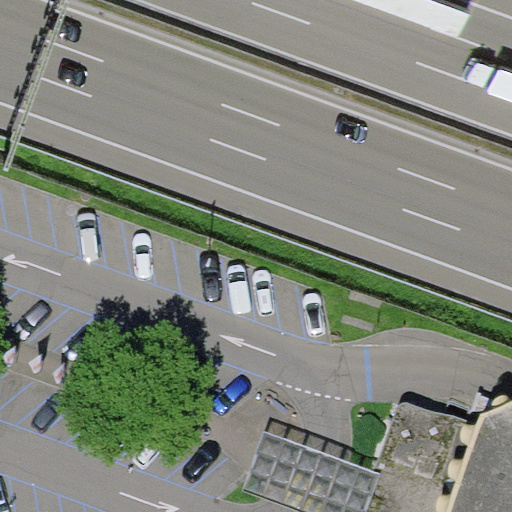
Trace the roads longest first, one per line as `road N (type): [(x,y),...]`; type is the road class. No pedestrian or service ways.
road 1 (motorway): [(0,42),(511,228)]
road 2 (motorway): [(511,76),(300,0)]
